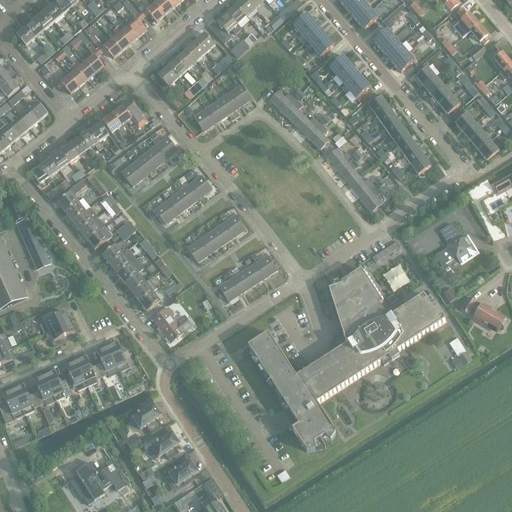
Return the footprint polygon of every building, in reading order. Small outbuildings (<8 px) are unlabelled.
[(59,0),(54,5),(63,16),(69,11),(72,16),(76,12),(73,8),(65,0),(59,0)] [(95,0),(92,3),(101,14),(105,11),(96,0),(95,0)] [(155,4),(165,16),(173,9),(165,0),(157,0),(158,1),(155,4)] [(165,0),(173,9),(181,2),(179,0),(165,0)] [(242,0),(236,6),(246,18),(256,10),(248,1),(246,0),(242,0)] [(246,0),(248,1),(256,10),(265,1),(263,0),(246,0)] [(288,8),(294,14),(302,6),(297,0),(288,8)] [(361,0),(353,0),(344,8),(351,16),(365,4),(361,0)] [(443,0),(446,4),(445,5),(451,12),(459,5),(454,0),(443,0)] [(128,27),(138,39),(147,32),(139,23),(143,20),(139,15),(127,1),(124,4),(137,20),(128,27)] [(114,8),(118,13),(125,7),(120,2),(114,8)] [(414,12),(419,8),(415,2),(409,7),(414,12)] [(101,14),(92,3),(86,8),(87,8),(85,10),(92,18),(94,17),(96,19),(101,14)] [(165,16),(155,4),(146,12),(144,10),(141,13),(145,18),(149,15),(156,23),(165,16)] [(365,4),(351,16),(357,23),(371,11),(365,4)] [(45,12),(54,24),(63,16),(54,5),(45,12)] [(227,15),(237,26),(246,18),(236,6),(227,15)] [(294,14),(288,8),(284,12),(289,18),(294,14)] [(419,8),(414,12),(419,18),(424,13),(419,8)] [(462,22),(454,30),(462,39),(471,32),(478,26),(469,15),(468,16),(462,10),(457,14),(460,17),(463,20),(464,21),(462,22)] [(371,11),(357,23),(364,31),(378,19),(371,11)] [(36,20),(45,31),(54,24),(45,12),(36,20)] [(237,26),(227,15),(217,23),(228,35),(237,26)] [(307,15),(293,27),(300,35),(314,23),(307,15)] [(26,28),(36,39),(45,31),(36,20),(26,28)] [(391,20),(385,26),(389,31),(395,25),(391,20)] [(78,25),(83,30),(88,26),(84,21),(78,25)] [(269,25),(275,31),(278,27),(273,21),(269,25)] [(138,39),(128,27),(124,31),(120,26),(116,22),(113,25),(117,29),(130,45),(138,39)] [(314,23),(300,35),(307,43),(321,31),(314,23)] [(275,31),(269,25),(265,28),(270,34),(275,31)] [(478,26),(471,32),(479,43),(481,42),(484,46),(489,41),(486,37),(487,36),(478,26)] [(36,39),(26,28),(17,36),(27,47),(36,39)] [(112,40),(122,52),(130,45),(117,29),(116,30),(113,33),(112,33),(116,37),(112,40)] [(388,30),(374,42),(381,51),(395,39),(388,30)] [(321,31),(307,43),(314,51),(328,39),(321,31)] [(65,36),(69,42),(74,38),(70,33),(65,36)] [(82,34),(78,38),(82,43),(85,47),(86,47),(90,44),(82,34)] [(196,43),(206,55),(216,46),(205,35),(196,43)] [(248,38),(253,44),(257,41),(251,35),(248,38)] [(69,42),(65,36),(60,41),(64,46),(69,42)] [(122,52),(112,40),(104,48),(95,37),(93,39),(91,37),(89,38),(98,49),(103,54),(107,51),(114,59),(122,52)] [(243,42),(249,48),(253,44),(248,38),(243,42)] [(328,39),(314,51),(321,59),(335,47),(328,39)] [(395,39),(381,51),(387,58),(401,46),(395,39)] [(447,52),(452,48),(446,40),(441,44),(447,52)] [(74,42),(70,45),(74,50),(78,47),(74,42)] [(186,51),(197,63),(206,55),(196,43),(186,51)] [(401,46),(387,58),(394,66),(408,54),(401,46)] [(86,63),(96,75),(104,68),(97,59),(100,56),(96,51),(92,47),(88,51),(93,57),(86,63)] [(470,56),(475,62),(486,53),(481,47),(470,56)] [(47,52),(51,57),(55,53),(51,48),(47,52)] [(452,48),(447,52),(452,57),(457,53),(452,48)] [(65,55),(62,51),(54,58),(58,64),(66,57),(65,55)] [(177,60),(187,72),(197,63),(186,51),(177,60)] [(51,57),(47,52),(37,60),(42,65),(51,57)] [(494,61),(504,72),(511,65),(502,54),(501,55),(498,52),(493,56),(496,60),(494,61)] [(408,54),(394,66),(401,74),(415,62),(408,54)] [(96,75),(86,63),(84,64),(77,55),(69,61),(73,65),(74,65),(87,81),(96,75)] [(227,57),(216,66),(217,66),(216,66),(222,72),(232,63),(227,57)] [(331,67),(329,69),(336,77),(350,65),(343,57),(337,63),(331,67)] [(333,59),(328,64),(331,67),(337,63),(333,59)] [(448,69),(453,64),(449,59),(443,63),(448,69)] [(168,68),(178,80),(187,72),(177,60),(168,68)] [(239,73),(245,67),(240,62),(234,67),(239,73)] [(453,64),(448,69),(452,73),(457,68),(453,64)] [(69,76),(79,88),(87,81),(74,65),(73,65),(69,69),(73,73),(69,76)] [(350,65),(336,77),(343,85),(357,73),(350,65)] [(504,82),(509,78),(511,81),(511,65),(504,72),(499,76),(504,82)] [(210,71),(216,78),(222,72),(216,66),(217,66),(216,66),(210,71)] [(45,78),(46,76),(50,73),(44,67),(39,71),(45,78)] [(178,80),(168,68),(158,76),(169,88),(178,80)] [(4,70),(0,73),(0,88),(0,89),(12,80),(4,70)] [(229,70),(227,72),(233,80),(236,77),(235,76),(229,70)] [(425,88),(436,79),(428,70),(417,79),(425,88)] [(317,72),(311,78),(314,82),(319,78),(319,75),(317,72)] [(357,73),(343,85),(350,92),(364,81),(357,73)] [(198,82),(203,88),(212,80),(207,74),(198,82)] [(79,88),(69,76),(61,83),(60,82),(56,85),(60,90),(64,87),(71,95),(79,88)] [(459,81),(463,87),(468,82),(464,77),(459,81)] [(433,97),(443,88),(436,79),(425,88),(433,97)] [(12,80),(0,89),(8,99),(20,89),(12,80)] [(364,81),(350,92),(357,100),(370,89),(364,81)] [(203,88),(198,82),(194,86),(199,92),(203,88)] [(479,95),(472,87),(468,82),(463,87),(467,91),(474,99),(479,95)] [(480,91),(485,87),(481,82),(476,86),(480,91)] [(230,94),(240,109),(252,100),(242,86),(230,94)] [(502,90),(506,95),(507,97),(509,96),(511,93),(511,92),(507,86),(502,90)] [(13,99),(17,104),(32,92),(28,87),(13,99)] [(485,87),(480,91),(485,97),(490,92),(485,87)] [(443,88),(433,97),(440,106),(451,97),(443,88)] [(188,91),(184,95),(188,100),(189,101),(193,97),(188,91)] [(297,99),(302,94),(299,91),(294,96),(297,99)] [(283,113),(295,101),(289,94),(285,98),(279,92),(270,101),(283,113)] [(228,117),(240,109),(230,94),(218,102),(228,117)] [(302,94),(297,99),(300,102),(306,97),(302,94)] [(448,116),(456,109),(459,112),(463,108),(460,105),(459,106),(451,97),(440,106),(448,116)] [(496,97),(491,101),(494,105),(499,101),(496,97)] [(378,116),(389,108),(382,98),(371,106),(378,116)] [(482,110),(484,111),(487,115),(492,111),(487,106),(481,98),(477,102),(483,109),(482,110)] [(17,104),(13,99),(8,103),(12,108),(17,104)] [(177,99),(172,103),(178,110),(183,106),(177,99)] [(295,126),(304,117),(299,111),(302,108),(295,101),(283,113),(295,126)] [(206,110),(216,125),(228,117),(218,102),(206,110)] [(122,128),(122,127),(132,121),(139,130),(148,124),(134,103),(125,110),(124,108),(113,115),(122,128)] [(29,112),(38,123),(48,115),(39,104),(33,109),(30,105),(26,108),(29,112)] [(501,106),(496,110),(501,115),(506,111),(501,106)] [(189,108),(184,111),(187,117),(193,114),(189,108)] [(384,126),(396,118),(389,108),(378,116),(384,126)] [(216,125),(206,110),(194,118),(204,133),(216,125)] [(487,115),(490,119),(496,115),(492,111),(487,115)] [(20,120),(29,131),(38,123),(29,112),(20,120)] [(123,143),(130,139),(122,127),(122,128),(113,115),(104,122),(112,135),(117,131),(121,137),(119,138),(123,143)] [(464,134),(475,125),(467,116),(456,125),(464,134)] [(304,117),(295,126),(308,138),(320,125),(313,118),(310,122),(304,117)] [(154,124),(149,127),(151,130),(160,124),(159,123),(156,118),(151,121),(154,124)] [(327,118),(322,123),(325,126),(330,121),(327,118)] [(352,127),(357,123),(353,118),(348,122),(352,127)] [(391,136),(403,128),(396,118),(384,126),(391,136)] [(11,127),(20,138),(29,131),(20,120),(11,127)] [(341,121),(337,124),(341,130),(345,127),(341,121)] [(91,131),(100,143),(109,136),(101,124),(91,131)] [(502,133),(507,129),(503,124),(498,128),(502,133)] [(2,135),(11,146),(20,138),(11,127),(10,128),(8,125),(0,131),(0,132),(2,135)] [(320,125),(308,138),(321,151),(329,142),(323,136),(327,132),(320,125)] [(472,143),(482,134),(475,125),(464,134),(472,143)] [(403,128),(391,136),(398,146),(410,138),(403,128)] [(507,129),(502,133),(506,138),(511,133),(507,129)] [(81,138),(90,150),(95,146),(99,152),(104,149),(99,143),(100,143),(91,131),(81,138)] [(364,141),(369,137),(365,132),(360,136),(364,141)] [(482,134),(472,143),(479,152),(490,143),(482,134)] [(0,136),(0,152),(1,154),(11,146),(2,135),(0,136)] [(339,135),(333,140),(337,143),(342,138),(339,135)] [(352,140),(357,146),(362,141),(356,136),(352,140)] [(369,137),(364,141),(368,146),(373,141),(369,137)] [(72,145),(80,157),(90,150),(81,138),(72,145)] [(156,147),(167,161),(179,152),(167,138),(156,147)] [(405,156),(416,148),(410,138),(398,146),(405,156)] [(487,162),(488,161),(490,164),(502,156),(498,153),(490,143),(479,152),(487,162)] [(61,152),(70,164),(80,157),(72,145),(61,152)] [(114,155),(119,151),(116,146),(110,150),(114,155)] [(167,161),(156,147),(145,156),(156,170),(167,161)] [(416,148),(405,156),(412,165),(423,157),(416,148)] [(327,158),(339,172),(353,160),(347,153),(342,157),(337,150),(327,158)] [(380,159),(385,155),(381,150),(376,154),(380,159)] [(51,160),(60,172),(70,164),(61,152),(51,160)] [(385,155),(380,159),(384,164),(384,163),(389,160),(385,155)] [(133,165),(145,179),(156,170),(145,156),(133,165)] [(423,157),(412,165),(419,176),(430,168),(423,157)] [(42,167),(50,179),(60,172),(51,160),(42,167)] [(100,165),(97,160),(91,164),(94,169),(100,165)] [(350,185),(359,177),(355,171),(359,168),(353,160),(339,172),(350,185)] [(112,165),(107,169),(111,173),(115,170),(112,165)] [(145,179),(133,165),(122,174),(133,188),(145,179)] [(50,179),(42,167),(31,174),(35,179),(40,186),(42,189),(52,182),(50,179)] [(392,172),(396,177),(401,173),(396,168),(392,172)] [(401,173),(396,177),(407,190),(411,186),(401,173)] [(80,179),(77,174),(71,178),(75,183),(80,179)] [(190,185),(201,200),(213,191),(202,177),(190,185)] [(359,177),(350,185),(361,199),(374,187),(368,180),(364,184),(359,177)] [(95,190),(100,187),(93,179),(88,182),(95,190)] [(494,186),(498,193),(511,186),(507,179),(494,186)] [(58,204),(65,214),(79,203),(74,197),(86,187),(82,181),(68,192),(70,195),(58,204)] [(57,188),(61,193),(65,190),(62,185),(57,188)] [(179,194),(189,208),(201,200),(190,185),(179,194)] [(100,187),(95,190),(101,198),(105,194),(100,187)] [(374,187),(361,199),(372,212),(382,205),(376,198),(380,195),(374,187)] [(50,200),(56,196),(61,193),(57,188),(47,196),(50,200)] [(404,203),(409,198),(401,189),(396,193),(404,203)] [(167,203),(178,217),(189,208),(179,194),(167,203)] [(110,209),(115,205),(108,197),(104,201),(110,209)] [(16,200),(6,205),(15,223),(24,219),(16,200)] [(79,203),(65,214),(73,223),(86,213),(79,203)] [(178,217),(167,203),(155,211),(166,226),(178,217)] [(115,205),(110,209),(116,216),(121,213),(115,205)] [(90,210),(86,213),(73,223),(80,232),(94,222),(97,219),(97,217),(92,210),(90,210)] [(224,225),(234,239),(246,231),(236,216),(224,225)] [(94,222),(80,232),(88,242),(101,232),(105,229),(105,227),(100,220),(98,220),(97,219),(94,222)] [(25,222),(17,226),(26,245),(38,272),(50,266),(37,239),(37,240),(31,227),(29,228),(27,225),(26,222),(25,222)] [(119,238),(133,227),(129,223),(115,233),(119,238)] [(234,239),(224,225),(212,233),(222,247),(234,239)] [(439,254),(434,257),(441,268),(446,265),(457,258),(461,265),(479,254),(468,235),(460,240),(454,230),(451,225),(440,232),(443,237),(450,247),(439,254)] [(133,227),(119,238),(123,242),(136,232),(133,227)] [(101,232),(88,242),(95,251),(112,238),(105,229),(101,232)] [(222,247),(212,233),(200,241),(210,256),(222,247)] [(0,311),(27,299),(0,239),(0,311)] [(210,256),(200,241),(188,249),(198,264),(210,256)] [(139,245),(146,253),(151,250),(144,242),(139,245)] [(395,244),(372,259),(375,264),(398,249),(395,244)] [(102,256),(110,266),(124,255),(123,254),(116,246),(102,256)] [(110,266),(117,276),(134,262),(128,255),(130,253),(128,250),(123,254),(124,255),(110,266)] [(151,250),(146,253),(152,261),(157,257),(151,250)] [(312,250),(306,254),(301,257),(307,267),(319,259),(312,250)] [(256,264),(266,280),(278,272),(268,257),(256,264)] [(161,272),(166,269),(159,260),(155,264),(161,272)] [(125,285),(139,274),(134,268),(139,264),(136,261),(134,262),(117,276),(125,285)] [(244,272),(254,287),(266,280),(256,264),(244,272)] [(166,269),(161,272),(167,279),(172,276),(166,269)] [(249,348),(287,407),(294,419),(295,418),(296,421),(291,425),(295,430),(294,431),(307,453),(311,452),(314,452),(318,451),(316,444),(326,438),(331,442),(334,439),(335,437),(337,434),(323,412),(317,404),(382,362),(380,360),(388,354),(392,361),(400,356),(398,352),(446,320),(438,308),(436,304),(432,307),(425,295),(391,317),(392,317),(389,318),(381,305),(384,303),(362,270),(350,278),(342,283),(343,286),(330,290),(347,345),(299,377),(297,379),(269,335),(249,348)] [(232,280),(241,295),(254,287),(244,272),(232,280)] [(139,274),(125,285),(132,295),(146,284),(139,274)] [(241,295),(232,280),(219,288),(229,303),(241,295)] [(146,284),(132,295),(140,304),(154,293),(146,284)] [(183,289),(179,284),(166,295),(169,300),(183,289)] [(447,305),(458,299),(452,289),(444,295),(446,298),(444,300),(447,305)] [(154,293),(140,304),(147,314),(161,303),(154,293)] [(476,302),(469,298),(462,312),(468,316),(476,302)] [(483,307),(475,320),(497,333),(497,332),(499,332),(501,333),(502,332),(504,331),(504,330),(503,328),(502,327),(501,326),(505,319),(483,307)] [(179,339),(185,334),(193,328),(184,316),(176,323),(172,317),(174,316),(169,309),(153,321),(171,345),(177,340),(178,341),(179,340),(179,339)] [(50,332),(70,323),(68,318),(67,318),(65,313),(54,318),(52,313),(40,318),(43,323),(40,325),(45,335),(50,333),(50,332)] [(70,323),(50,332),(50,333),(55,342),(52,343),(55,350),(66,344),(64,339),(74,334),(72,329),(73,328),(70,323)] [(19,325),(14,327),(16,333),(22,331),(19,325)] [(0,355),(7,352),(7,353),(12,350),(5,334),(0,336),(0,355)] [(449,344),(463,365),(471,360),(458,339),(449,344)] [(107,348),(108,349),(113,360),(119,374),(135,367),(128,353),(123,355),(118,344),(113,347),(113,346),(107,348)] [(113,360),(108,349),(107,348),(102,351),(102,352),(97,354),(102,365),(97,367),(102,379),(107,376),(109,379),(119,374),(113,360)] [(0,355),(0,367),(3,367),(5,372),(17,367),(14,361),(11,362),(7,353),(7,352),(0,355)] [(33,352),(22,357),(25,364),(36,359),(33,352)] [(76,363),(81,374),(88,388),(98,384),(97,381),(102,379),(97,367),(91,370),(87,359),(82,361),(81,360),(76,363)] [(71,379),(66,381),(71,393),(76,390),(77,393),(88,388),(81,374),(76,363),(71,365),(71,366),(66,368),(71,379)] [(45,377),(45,378),(56,403),(72,396),(71,393),(66,381),(60,384),(55,373),(50,375),(45,377)] [(56,403),(45,378),(45,377),(39,379),(40,380),(35,382),(40,393),(34,396),(40,407),(45,405),(46,407),(56,403)] [(13,391),(14,392),(19,403),(25,417),(35,412),(34,410),(40,407),(34,396),(29,398),(24,387),(19,390),(19,389),(13,391)] [(19,403),(14,392),(13,391),(8,394),(4,396),(3,397),(8,408),(0,411),(6,426),(15,422),(25,417),(19,403)] [(161,417),(154,405),(140,415),(140,414),(138,415),(138,416),(133,419),(141,430),(146,427),(151,435),(162,429),(156,420),(161,417)] [(44,411),(50,426),(55,424),(50,409),(44,411)] [(49,428),(41,432),(44,437),(51,434),(49,428)] [(180,445),(172,434),(148,450),(155,461),(164,455),(168,461),(178,454),(175,449),(180,445)] [(13,444),(15,450),(29,445),(27,438),(20,441),(13,444)] [(132,441),(127,444),(131,450),(136,447),(132,441)] [(118,493),(126,488),(116,473),(117,471),(111,461),(106,465),(108,468),(98,475),(91,464),(76,474),(78,478),(70,483),(82,501),(84,500),(89,507),(105,496),(103,493),(113,486),(118,493)] [(193,477),(198,473),(191,462),(176,471),(176,470),(174,471),(175,472),(166,478),(173,489),(183,483),(185,487),(195,480),(193,477)] [(278,477),(282,484),(291,478),(287,471),(278,477)] [(143,484),(148,491),(153,487),(148,481),(143,484)] [(217,503),(211,494),(200,502),(206,511),(203,511),(222,511),(218,505),(219,504),(218,503),(217,503)]
